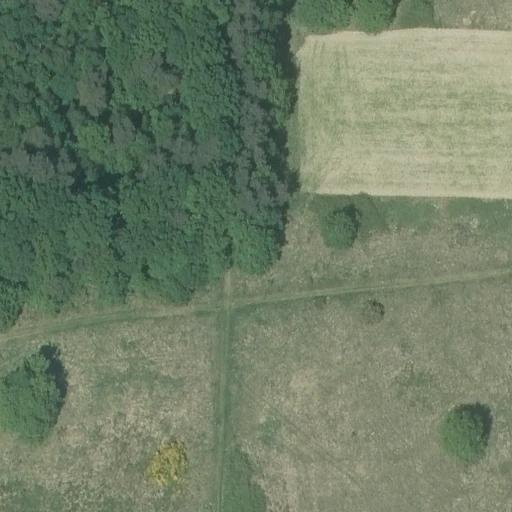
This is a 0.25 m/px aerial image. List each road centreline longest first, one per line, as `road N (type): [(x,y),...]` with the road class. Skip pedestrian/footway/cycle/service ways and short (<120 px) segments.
road 1 (track): [(0,341),(511,273)]
road 2 (track): [(223,511),(215,0)]
